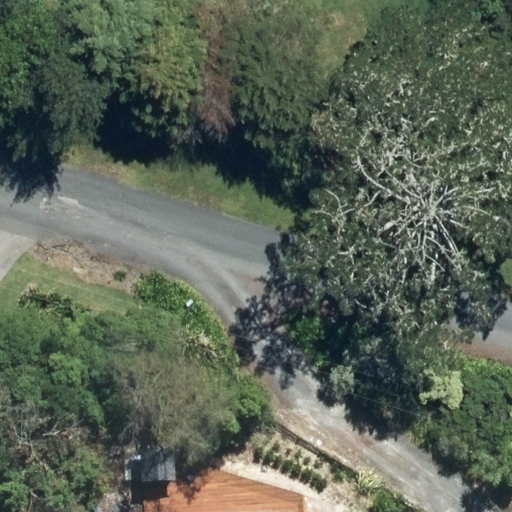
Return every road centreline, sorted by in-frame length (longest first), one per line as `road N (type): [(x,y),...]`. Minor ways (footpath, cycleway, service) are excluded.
road 1 (unclassified): [(0,179),(511,322)]
road 2 (unknown): [(121,213),(0,435)]
